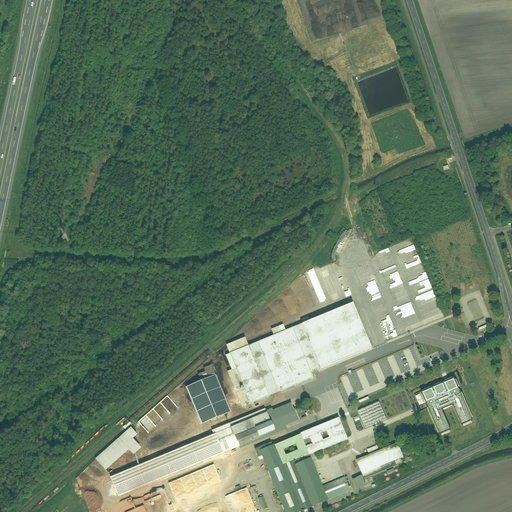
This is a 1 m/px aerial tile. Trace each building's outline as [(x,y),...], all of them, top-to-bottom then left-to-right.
[(418,304),(436,297),(424,267),(413,238),(397,244),(399,248),(395,249),(405,275),(406,274),(409,284),(413,283),(414,287),(417,286),(418,289),(415,290),(416,293),(414,294),(418,304)] [(380,252),(383,257),(391,254),(389,248),(380,252)] [(388,261),(387,260),(376,264),(377,268),(376,269),(377,273),(396,265),(393,259),(388,261)] [(380,278),(383,286),(387,284),(389,290),(385,292),(387,297),(406,291),(399,271),(380,278)] [(382,298),(377,282),(365,286),(370,302),(382,298)] [(393,309),(396,317),(414,310),(409,295),(400,298),(401,301),(392,305),(394,309),(393,309)] [(375,312),(387,308),(384,302),(373,305),(375,312)] [(313,373),(373,348),(354,303),(249,346),(246,338),(227,346),(236,370),(228,373),(243,409),(316,379),(313,373)] [(428,313),(430,318),(443,312),(441,307),(428,313)] [(231,413),(215,375),(185,387),(201,425),(231,413)] [(462,426),(474,421),(455,375),(421,390),(440,435),(452,430),(443,409),(453,405),(462,426)] [(366,428),(388,420),(381,402),(359,411),(366,428)] [(268,412),(275,430),(300,420),(293,403),(268,412)] [(209,435),(106,479),(115,499),(273,431),(263,408),(207,431),(209,435)] [(255,450),(280,511),(297,511),(348,492),(341,475),(318,485),(306,455),(345,439),(336,417),(255,450)] [(133,457),(141,450),(133,441),(137,437),(131,430),(94,462),(105,474),(129,453),(133,457)] [(363,475),(365,480),(407,463),(400,445),(358,462),(363,475)] [(265,497),(260,498),(263,510),(268,509),(265,497)]
